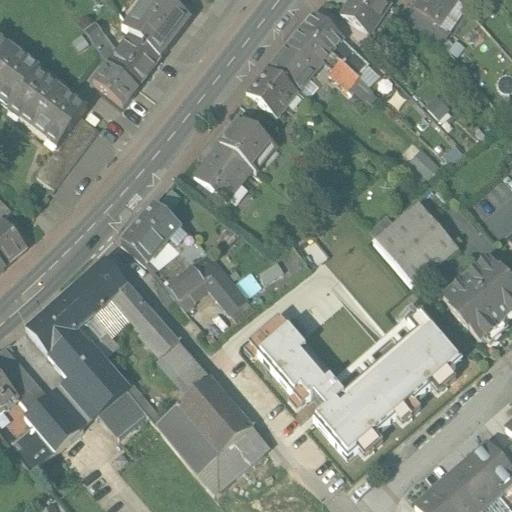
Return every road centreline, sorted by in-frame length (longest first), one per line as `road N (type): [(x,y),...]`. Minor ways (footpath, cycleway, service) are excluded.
road 1 (residential): [(349,511),(88,232)]
road 2 (secondary): [(275,0),(88,232)]
road 3 (residential): [(511,383),(365,511)]
road 4 (secondary): [(88,232),(0,318)]
